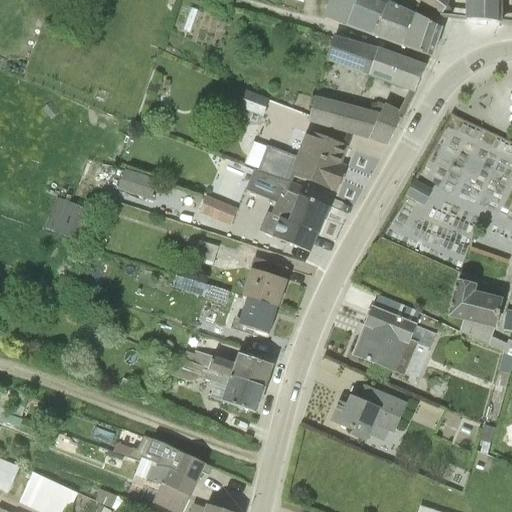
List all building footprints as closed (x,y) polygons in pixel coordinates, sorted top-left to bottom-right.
[(328,0),(321,17),(346,26),(355,0),(328,0)] [(381,0),(355,0),(346,26),(374,37),(387,3),(381,0)] [(412,0),(419,5),(439,17),(447,5),(446,0),(465,0),(466,20),(500,23),(500,0),(412,0)] [(430,57),(431,58),(441,29),(387,3),(374,37),(430,57)] [(314,96),(307,122),(388,144),(424,68),(377,50),(333,39),(326,63),(407,93),(398,109),(375,104),(371,114),(314,96)] [(245,92),(239,108),(262,117),(268,101),(245,92)] [(257,170),(257,172),(291,182),(294,175),(335,191),(339,177),(334,176),(346,148),(306,134),(296,158),(267,147),(266,149),(253,143),(244,165),(257,170)] [(124,170),(117,190),(150,201),(157,180),(124,170)] [(431,192),(413,183),(406,196),(423,206),(431,192)] [(266,213),(258,232),(308,252),(329,208),(281,189),(271,215),(266,213)] [(206,197),(199,215),(231,228),(238,210),(206,197)] [(56,199),(44,230),(82,243),(93,213),(56,199)] [(103,215),(90,249),(102,253),(114,219),(103,215)] [(198,242),(192,261),(212,267),(217,248),(198,242)] [(393,253),(382,273),(416,290),(427,270),(393,253)] [(254,259),(242,296),(246,298),(276,308),(278,301),(277,301),(282,286),(283,287),(285,281),(284,281),(287,269),(254,259)] [(175,275),(170,288),(225,305),(229,293),(175,275)] [(501,354),(511,357),(511,343),(507,341),(505,345),(491,338),(492,331),(494,332),(502,300),(474,293),(476,286),(455,281),(446,320),(462,324),(459,333),(501,354)] [(373,310),(414,327),(419,314),(379,297),(373,310)] [(276,308),(246,298),(240,318),(236,317),(232,330),(250,336),(252,330),(268,335),(276,308)] [(368,328),(357,357),(371,363),(391,371),(404,376),(417,344),(410,341),(415,327),(414,327),(373,310),(372,309),(365,326),(368,328)] [(511,312),(506,311),(502,330),(511,332),(511,312)] [(368,328),(365,326),(363,325),(358,337),(351,355),(357,357),(368,328)] [(410,341),(417,344),(428,350),(435,335),(415,327),(410,341)] [(234,365),(195,352),(194,355),(185,352),(182,361),(263,388),(270,367),(238,356),(234,365)] [(511,365),(511,357),(501,354),(493,385),(505,389),(511,365)] [(177,358),(171,376),(189,383),(201,379),(214,384),(209,397),(255,413),(263,388),(182,361),(177,358)] [(391,371),(371,363),(366,376),(386,384),(391,371)] [(405,406),(365,388),(365,390),(371,394),(365,404),(350,398),(347,407),(339,404),(333,421),(352,430),(349,436),(365,444),(372,426),(394,433),(405,406)] [(16,394),(10,416),(22,420),(29,399),(16,394)] [(482,425),(477,441),(489,445),(494,429),(482,425)] [(117,444),(112,454),(140,464),(142,458),(196,483),(201,473),(207,476),(211,468),(142,436),(137,451),(117,444)] [(142,458),(140,464),(135,475),(160,486),(153,501),(174,511),(182,511),(196,483),(142,458)] [(0,459),(0,491),(7,494),(19,468),(0,459)] [(32,474),(18,504),(35,511),(69,511),(77,495),(32,474)] [(99,490),(94,502),(111,509),(117,497),(99,490)]
